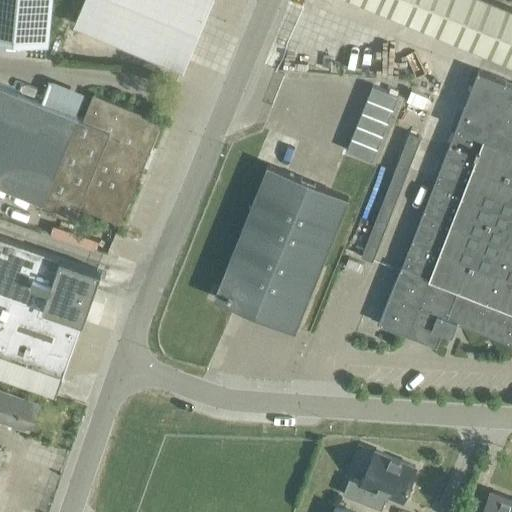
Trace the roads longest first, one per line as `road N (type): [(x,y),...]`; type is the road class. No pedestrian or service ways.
road 1 (unclassified): [(122,368),(269,0)]
road 2 (unclassified): [(478,419),(231,404),(122,368)]
road 3 (unknown): [(0,57),(88,73),(221,119)]
road 4 (unknown): [(0,204),(159,274)]
road 5 (unclassified): [(71,511),(122,368)]
